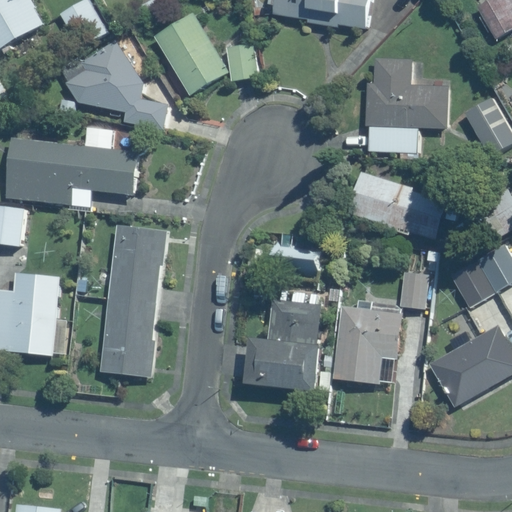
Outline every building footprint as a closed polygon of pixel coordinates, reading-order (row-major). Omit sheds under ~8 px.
[(0,0),(0,56),(52,27),(36,0),(0,0)] [(94,0),(90,0),(65,15),(89,54),(117,37),(94,0)] [(281,0),(279,15),(313,20),(312,26),(344,31),(345,24),(374,29),(378,0),(281,0)] [(511,29),(511,0),(488,0),(477,6),(495,39),(511,29)] [(201,15),(161,37),(195,98),(235,75),(201,15)] [(149,90),(122,43),(86,63),(91,73),(72,85),(85,105),(130,114),(129,123),(170,130),(174,107),(144,102),(149,90)] [(263,45),(233,48),(237,82),(267,78),(263,45)] [(374,127),(373,151),(421,153),(422,129),(449,130),(451,87),(418,86),(419,59),(379,57),(378,86),(371,86),(370,127),(374,127)] [(470,115),(472,118),(495,155),(511,144),(511,125),(496,99),(470,115)] [(91,148),(18,139),(11,200),(97,209),(99,190),(139,195),(143,156),(117,153),(119,132),(93,129),(91,148)] [(455,205),(364,172),(350,211),(441,244),(455,205)] [(0,206),(0,244),(19,247),(24,210),(0,206)] [(172,233),(122,227),(105,372),(155,378),(172,233)] [(328,245),(278,243),(277,274),(327,276),(328,245)] [(477,258),(497,293),(511,284),(511,257),(503,243),(477,258)] [(470,307),(495,293),(475,258),(450,272),(470,307)] [(400,307),(425,309),(429,275),(404,272),(400,307)] [(0,349),(52,355),(59,277),(16,273),(14,293),(0,291),(0,349)] [(248,338),(243,382),(311,389),(320,304),(273,299),(268,340),(248,338)] [(343,307),(334,378),(380,384),(383,358),(397,359),(402,315),(343,307)] [(430,364),(454,407),(511,374),(511,350),(498,326),(430,364)]
